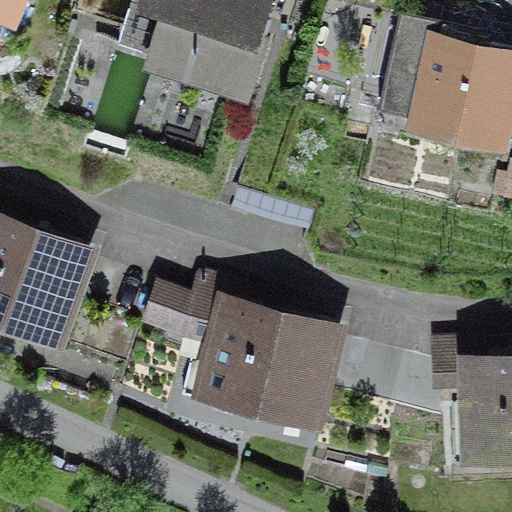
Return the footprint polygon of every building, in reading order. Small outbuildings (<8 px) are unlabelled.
[(16,0),(0,0),(0,10),(10,15),(16,0)] [(242,89),(273,0),(141,0),(124,48),(242,89)] [(511,57),(511,38),(440,21),(434,45),(393,34),(375,106),(492,136),(511,57)] [(0,312),(54,334),(87,251),(0,217),(0,312)] [(198,337),(184,389),(306,420),(330,329),(245,307),(251,285),(198,271),(193,293),(229,303),(219,343),(198,337)] [(193,293),(160,280),(146,318),(179,330),(193,293)] [(488,335),(436,338),(437,361),(470,359),(472,399),(450,400),(453,457),(511,453),(511,361),(490,363),(488,335)]
